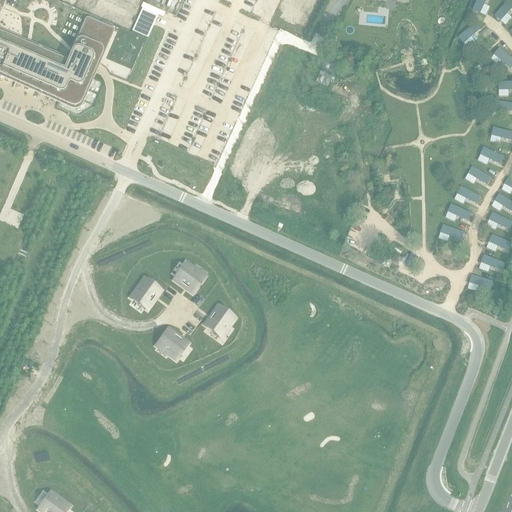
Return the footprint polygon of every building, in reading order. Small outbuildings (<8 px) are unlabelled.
[(0,0),(0,75),(11,81),(26,88),(69,107),(71,108),(72,108),(73,108),(74,108),(75,108),(76,108),(77,108),(78,108),(78,107),(79,107),(79,106),(80,106),(80,105),(81,105),(81,104),(92,80),(92,79),(92,78),(92,77),(92,76),(92,75),(91,75),(91,74),(90,74),(89,73),(94,63),(95,63),(96,63),(97,63),(98,63),(98,62),(99,62),(100,61),(100,60),(101,59),(101,57),(113,30),(109,29),(111,25),(89,15),(87,19),(82,30),(84,31),(81,39),(87,41),(84,49),(78,46),(74,54),(77,55),(72,66),(23,45),(22,45),(0,35),(0,3),(1,0),(0,0)] [(477,0),(473,10),(480,14),(486,0),(477,0)] [(511,2),(509,0),(494,16),(500,21),(511,9),(511,2)] [(475,24),(458,38),(464,44),(480,30),(475,24)] [(511,60),(499,49),(494,55),(510,69),(511,67),(511,60)] [(329,56),(316,82),(328,88),(331,81),(333,81),(335,81),(336,78),(335,76),(333,75),(336,69),(330,67),(334,59),(329,56)] [(511,82),(498,83),(498,91),(511,90),(511,82)] [(511,104),(494,102),(493,110),(511,112),(511,104)] [(511,133),(493,128),(491,136),(511,141),(511,133)] [(484,148),(480,156),(500,165),(503,158),(484,148)] [(472,168),(468,174),(487,186),(491,179),(472,168)] [(461,188),(457,195),(476,205),(480,197),(461,188)] [(511,203),(499,195),(494,202),(511,212),(511,203)] [(451,205),(448,213),(468,222),(471,214),(451,205)] [(511,222),(492,213),(489,221),(509,230),(511,223),(511,222)] [(443,226),(440,234),(461,241),(464,233),(443,226)] [(492,236),(489,243),(509,252),(511,245),(492,236)] [(484,256),(481,264),(501,272),(504,264),(484,256)] [(185,266),(176,278),(194,292),(203,279),(185,266)] [(472,276),(469,284),(490,290),(493,283),(472,276)] [(146,281),(132,299),(145,308),(158,290),(146,281)] [(215,315),(206,327),(219,336),(232,317),(219,308),(214,314),(215,315)] [(167,332),(159,345),(177,358),(187,345),(181,340),(180,341),(167,332)] [(49,495),(41,508),(46,511),(64,511),(68,508),(49,495)]
